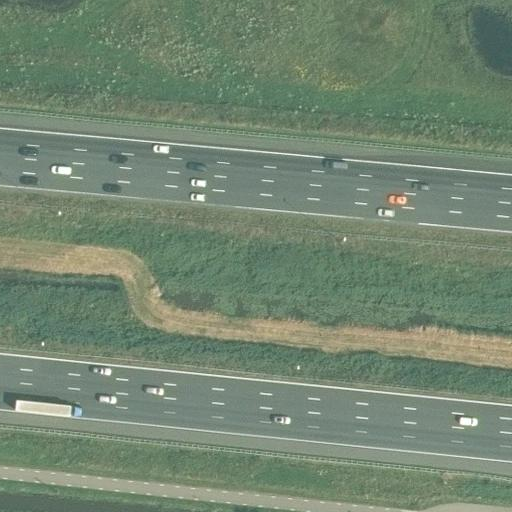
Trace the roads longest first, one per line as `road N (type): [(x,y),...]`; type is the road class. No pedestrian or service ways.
road 1 (motorway): [(0,381),(511,433)]
road 2 (motorway): [(511,205),(0,158)]
road 3 (unclassified): [(383,511),(0,471)]
